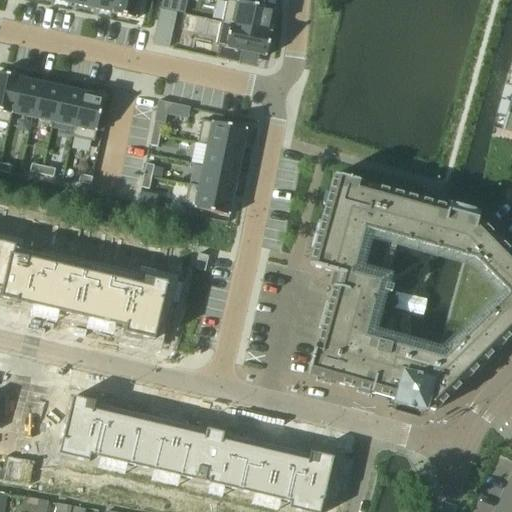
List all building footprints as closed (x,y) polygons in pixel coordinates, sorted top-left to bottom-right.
[(69,0),(68,5),(91,10),(93,0),(69,0)] [(93,0),(91,10),(111,14),(111,15),(113,15),(115,0),(93,0)] [(115,0),(113,15),(135,20),(139,0),(115,0)] [(240,0),(225,0),(220,23),(271,34),(276,8),(240,0)] [(220,23),(215,50),(265,61),(271,34),(220,23)] [(0,75),(0,123),(8,126),(11,115),(18,80),(18,79),(0,75)] [(18,80),(11,115),(32,120),(39,84),(18,80)] [(39,84),(32,120),(52,124),(60,89),(39,84)] [(60,89),(52,124),(72,128),(74,129),(82,94),(60,89)] [(511,89),(500,134),(511,137),(511,89)] [(72,128),(70,138),(72,138),(93,143),(103,98),(82,94),(74,129),(72,128)] [(201,122),(196,145),(206,147),(241,154),(246,131),(201,122)] [(153,123),(151,134),(159,136),(161,124),(153,123)] [(151,134),(148,147),(156,148),(159,136),(151,134)] [(206,147),(201,167),(237,174),(241,154),(206,147)] [(0,164),(0,173),(9,175),(10,167),(0,164)] [(30,165),(29,173),(40,176),(42,168),(30,165)] [(145,165),(142,177),(151,178),(153,167),(145,165)] [(201,167),(197,187),(233,194),(237,174),(201,167)] [(42,168),(40,176),(52,178),(54,170),(42,168)] [(79,176),(77,184),(89,186),(91,178),(79,176)] [(142,177),(140,189),(148,191),(151,178),(142,177)] [(337,275),(334,288),(332,288),(316,346),(315,345),(306,377),(393,401),(393,404),(392,406),(395,407),(420,414),(423,415),(424,410),(433,412),(495,352),(511,334),(511,256),(484,228),(476,221),(478,214),(478,213),(453,206),(448,205),(446,209),(445,208),(434,206),(364,186),(364,185),(333,177),(319,225),(316,236),(309,262),(308,267),(337,275)] [(188,185),(183,208),(228,217),(233,194),(197,187),(188,185)] [(0,291),(3,292),(1,300),(127,328),(125,334),(156,341),(169,283),(145,278),(143,290),(13,261),(15,251),(0,247),(0,291)] [(196,256),(193,271),(194,271),(203,274),(207,258),(196,256)] [(72,399),(59,456),(90,463),(91,457),(290,503),(289,509),(304,511),(318,511),(330,457),(307,452),(306,460),(93,411),(94,404),(72,399)] [(23,507),(36,509),(37,501),(25,499),(23,507)]
